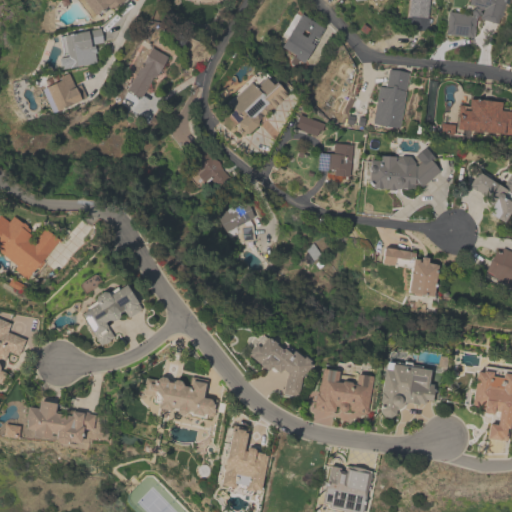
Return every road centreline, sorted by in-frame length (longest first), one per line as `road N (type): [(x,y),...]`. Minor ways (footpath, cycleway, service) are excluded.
road 1 (residential): [(246,0),(205,74),(205,121),(215,141),(304,206),(454,231)]
road 2 (residential): [(137,249),(229,377),(267,410),(354,440),(402,444),(442,435)]
road 3 (residential): [(315,0),(378,60),(511,77)]
road 4 (residential): [(182,317),(113,362),(56,363)]
road 5 (residential): [(0,174),(33,201),(88,206),(117,221)]
